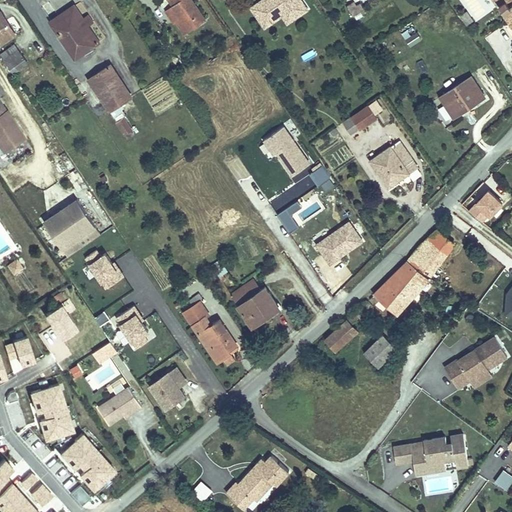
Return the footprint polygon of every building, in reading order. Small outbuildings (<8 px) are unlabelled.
[(169,0),(173,5),(172,6),(181,19),(176,22),(185,34),(206,20),(192,0),(169,0)] [(261,0),(251,7),(261,22),(281,9),(290,21),(308,9),(301,0),(261,0)] [(475,0),(459,0),(466,11),(478,4),(475,0)] [(498,5),(499,4),(511,22),(511,0),(495,0),(498,5)] [(354,4),(349,7),(354,15),(362,11),(360,7),(362,6),(361,4),(356,6),(354,4)] [(75,5),(50,22),(60,35),(57,37),(66,50),(69,48),(75,58),(100,42),(88,25),(84,18),(75,5)] [(176,22),(181,19),(172,6),(166,10),(175,23),(176,22)] [(281,9),(261,22),(265,27),(282,16),(287,23),(290,21),(281,9)] [(459,13),(465,24),(473,19),(468,9),(459,13)] [(1,12),(0,12),(0,42),(1,44),(15,34),(1,12)] [(88,15),(84,18),(88,25),(93,22),(88,15)] [(416,32),(406,39),(410,46),(421,39),(416,32)] [(0,54),(14,75),(20,71),(19,70),(28,63),(14,44),(0,54)] [(198,50),(202,55),(208,51),(205,46),(198,50)] [(304,60),(316,54),(313,48),(301,54),(304,60)] [(157,50),(152,53),(156,59),(161,56),(157,50)] [(89,78),(110,111),(132,96),(111,64),(89,78)] [(484,94),(472,74),(440,94),(453,116),(465,109),(463,107),(484,94)] [(370,101),(374,111),(382,108),(377,97),(370,101)] [(369,105),(352,117),(359,127),(360,129),(377,118),(369,105)] [(116,106),(110,111),(116,121),(123,117),(116,106)] [(6,109),(0,113),(0,145),(3,150),(24,136),(6,109)] [(123,117),(116,121),(128,138),(133,134),(130,130),(131,130),(123,117)] [(352,117),(343,122),(350,133),(359,127),(352,117)] [(290,177),(312,162),(284,122),(262,137),(290,177)] [(391,146),(370,160),(389,187),(399,179),(397,177),(407,170),(405,167),(413,161),(399,140),(391,146)] [(417,166),(413,161),(405,167),(407,170),(397,177),(399,179),(417,166)] [(323,162),(309,169),(317,183),(331,176),(323,162)] [(78,167),(71,170),(75,184),(82,182),(78,167)] [(327,191),(337,184),(331,176),(321,183),(327,191)] [(476,191),(469,199),(483,210),(489,203),(476,191)] [(83,234),(95,225),(77,198),(44,221),(68,257),(89,242),(83,234)] [(469,199),(463,205),(477,217),(483,210),(469,199)] [(95,225),(83,234),(89,242),(101,234),(95,225)] [(437,229),(428,238),(447,253),(454,243),(437,229)] [(418,247),(408,260),(418,268),(420,266),(431,275),(447,253),(428,238),(418,247)] [(105,246),(87,258),(90,263),(82,269),(89,279),(97,274),(106,287),(124,275),(105,246)] [(185,258),(180,267),(188,271),(193,263),(185,258)] [(22,268),(16,259),(7,265),(13,274),(22,268)] [(408,260),(374,294),(397,314),(429,277),(418,268),(408,260)] [(420,266),(418,268),(429,277),(431,275),(420,266)] [(254,279),(232,294),(253,326),(268,316),(267,314),(279,306),(265,286),(261,289),(254,279)] [(61,292),(53,297),(56,302),(64,297),(61,292)] [(184,312),(218,362),(223,358),(232,353),(230,350),(237,345),(220,319),(211,325),(206,316),(209,314),(200,301),(196,295),(186,302),(190,308),(184,312)] [(367,300),(358,309),(364,315),(373,306),(367,300)] [(125,330),(118,335),(124,345),(132,340),(136,346),(153,335),(131,304),(115,315),(125,330)] [(268,316),(280,308),(279,306),(267,314),(268,316)] [(358,309),(355,312),(359,317),(361,318),(364,315),(358,309)] [(355,312),(347,320),(351,324),(359,317),(355,312)] [(347,320),(325,339),(335,351),(358,331),(351,324),(347,320)] [(397,348),(383,334),(365,352),(379,366),(397,348)] [(457,359),(445,367),(458,388),(470,380),(488,368),(507,356),(495,336),(475,349),(476,351),(473,353),(472,351),(458,360),(457,359)] [(155,337),(149,342),(159,357),(166,352),(155,337)] [(100,362),(118,351),(110,338),(91,349),(100,362)] [(147,351),(134,360),(141,370),(159,357),(149,342),(143,346),(147,351)] [(232,353),(223,358),(227,364),(236,359),(232,353)] [(150,385),(166,408),(185,395),(179,387),(187,381),(176,367),(150,385)] [(474,386),(492,375),(488,368),(470,380),(474,386)] [(129,386),(98,407),(110,424),(124,414),(132,409),(134,412),(142,406),(129,386)] [(132,409),(124,414),(126,417),(134,412),(132,409)] [(412,443),(394,446),(396,462),(414,459),(416,473),(430,471),(428,462),(435,461),(439,456),(443,455),(444,459),(445,459),(456,457),(457,466),(473,464),(472,457),(468,458),(464,433),(451,435),(452,442),(447,443),(446,436),(424,439),(424,441),(425,447),(413,449),(412,443)] [(260,486),(264,491),(273,481),(276,484),(289,470),(272,454),(266,461),(263,457),(256,465),(259,468),(255,471),(252,469),(239,483),(237,481),(226,492),(238,503),(249,492),(251,495),(260,486)] [(446,468),(445,459),(444,459),(443,455),(439,456),(435,461),(428,462),(430,471),(446,468)] [(309,467),(306,472),(312,476),(315,472),(309,467)] [(511,474),(501,468),(494,481),(507,489),(511,479),(511,474)] [(203,500),(212,488),(200,478),(191,490),(203,500)] [(264,491),(260,486),(251,495),(249,492),(238,503),(243,508),(253,497),(256,499),(264,491)]
